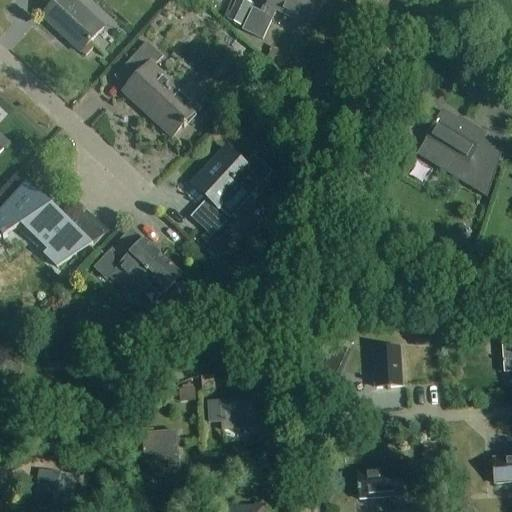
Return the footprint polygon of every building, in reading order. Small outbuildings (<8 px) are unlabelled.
[(40,0),(50,9),(41,18),(80,54),(103,29),(71,0),(40,0)] [(237,0),(227,22),(241,29),(251,6),(238,0),(237,0)] [(324,0),(270,0),(266,8),(267,8),(264,15),(253,10),(242,32),(263,41),(277,13),(311,29),(324,0)] [(123,94),(171,139),(198,110),(154,69),(163,60),(147,45),(115,79),(126,91),(123,94)] [(250,95),(243,102),(253,110),(259,103),(250,95)] [(426,142),(417,157),(445,174),(454,158),(466,166),(457,181),(472,190),(485,167),(471,159),(485,136),(469,127),(468,129),(443,113),(426,142)] [(0,135),(0,157),(11,146),(0,135)] [(200,210),(191,220),(198,226),(219,245),(229,235),(224,230),(232,221),(273,175),(253,157),(246,165),(228,148),(193,188),(208,201),(200,210)] [(27,187),(0,216),(0,244),(3,243),(4,244),(8,242),(7,240),(22,231),(48,256),(44,260),(57,272),(77,259),(76,258),(75,259),(71,256),(82,244),(49,213),(53,212),(27,187)] [(130,233),(101,264),(94,272),(106,283),(111,278),(123,290),(129,284),(143,297),(151,288),(161,297),(164,293),(165,294),(181,276),(143,241),(141,243),(130,233)] [(459,241),(442,239),(440,252),(457,254),(459,241)] [(278,299),(255,277),(243,290),(267,311),(278,299)] [(427,335),(415,335),(415,349),(428,348),(427,335)] [(504,373),(511,372),(511,343),(502,344),(504,373)] [(383,350),(374,351),(376,381),(376,389),(401,388),(401,379),(399,357),(399,349),(383,350)] [(335,390),(342,377),(325,368),(318,381),(335,390)] [(201,378),(202,392),(216,391),(215,377),(201,378)] [(33,411),(63,417),(67,391),(37,385),(33,411)] [(180,404),(196,403),(195,390),(179,391),(180,404)] [(257,430),(255,400),(207,403),(209,425),(220,425),(221,433),(257,430)] [(178,460),(176,433),(143,435),(145,463),(178,460)] [(421,468),(438,468),(439,456),(437,456),(437,444),(423,444),(423,456),(422,456),(421,468)] [(511,458),(511,459),(493,460),(495,485),(511,484),(511,458)] [(401,469),(357,473),(360,500),(392,498),(404,497),(402,480),(401,469)] [(71,478),(40,472),(35,499),(66,505),(68,492),(75,493),(77,481),(71,479),(71,478)]
